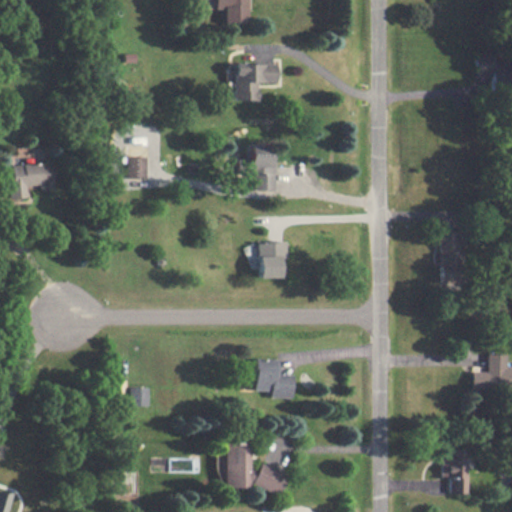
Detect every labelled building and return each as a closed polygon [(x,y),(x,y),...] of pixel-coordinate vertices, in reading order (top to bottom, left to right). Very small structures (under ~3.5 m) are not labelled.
[(213,0),(213,9),(221,8),(222,24),(246,24),(245,0),(213,0)] [(255,100),(254,82),(273,82),(272,63),(231,64),(231,100),(255,100)] [(242,174),(252,174),(251,190),(271,190),(272,146),(247,145),(247,166),(242,166),(242,174)] [(142,178),(143,156),(123,156),(122,177),(142,178)] [(49,189),(48,163),(8,164),(8,178),(5,178),(6,198),(23,198),(23,186),(36,186),(36,189),(49,189)] [(455,231),(434,231),(433,271),(436,271),(435,281),(454,281),(455,231)] [(253,278),(274,277),(274,258),(280,258),(280,241),(252,241),(253,278)] [(468,371),(468,390),(511,391),(511,367),(502,367),(502,353),(484,353),(483,371),(468,371)] [(249,390),(266,390),(265,397),(287,398),(288,374),(272,373),(272,359),(250,359),(249,390)] [(145,387),(127,387),(127,406),(146,406),(145,387)] [(221,487),(247,487),(245,443),(220,444),(221,487)] [(445,478),(445,494),(464,493),(463,447),(438,448),(439,478),(445,478)] [(282,475),(255,463),(246,483),(273,495),(282,475)] [(0,511),(3,511),(8,492),(0,490),(0,511)]
